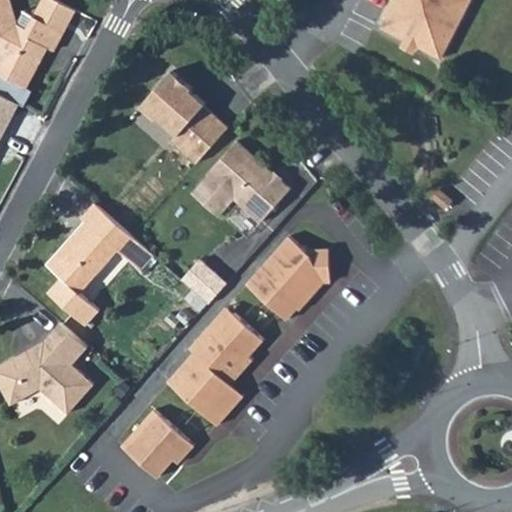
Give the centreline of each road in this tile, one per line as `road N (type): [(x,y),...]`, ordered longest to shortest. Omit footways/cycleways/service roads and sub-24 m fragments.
road 1 (residential): [(486,382),(471,315),(441,260),(226,0)]
road 2 (residential): [(132,0),(0,248)]
